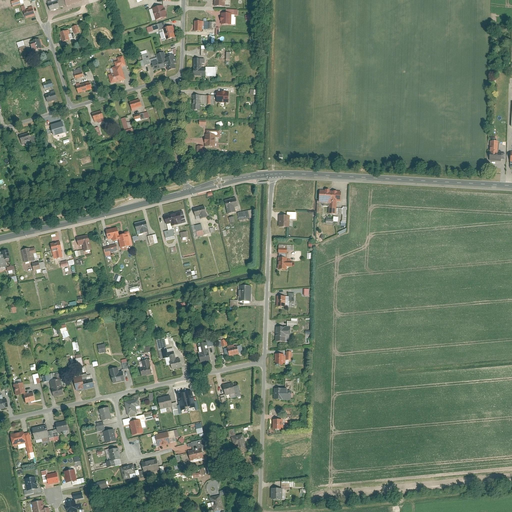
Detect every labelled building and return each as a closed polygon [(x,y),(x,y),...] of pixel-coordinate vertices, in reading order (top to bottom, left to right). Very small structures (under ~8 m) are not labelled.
[(56,0),(51,0),(47,2),(50,10),(59,7),(56,0)] [(162,4),(151,8),(155,20),(165,16),(164,14),(166,14),(162,4)] [(23,10),(25,17),(35,14),(33,7),(23,10)] [(237,9),(227,9),(227,12),(220,12),(220,23),(233,24),(233,14),(236,14),(237,9)] [(210,29),(210,27),(215,28),(215,21),(194,20),(193,31),(200,31),(200,29),(210,29)] [(162,40),(173,36),(170,25),(165,27),(163,22),(156,24),(162,40)] [(66,30),(59,32),(63,41),(72,38),(71,33),(67,34),(66,30)] [(42,47),(39,38),(30,41),(33,50),(42,47)] [(27,55),(22,40),(16,42),(21,57),(27,55)] [(157,59),(151,61),(154,70),(165,66),(167,70),(175,67),(173,63),(175,63),(172,54),(165,56),(163,51),(155,54),(157,59)] [(149,63),(146,53),(140,54),(143,65),(149,63)] [(117,57),(118,60),(114,61),(115,66),(112,67),(113,72),(107,74),(110,83),(125,78),(121,66),(126,65),(123,55),(117,57)] [(204,66),(204,67),(199,67),(199,63),(203,63),(203,58),(199,58),(192,58),(192,76),(215,76),(215,66),(204,66)] [(89,81),(75,86),(78,93),(92,89),(89,81)] [(215,91),(215,102),(228,102),(228,91),(215,91)] [(46,95),(49,103),(60,99),(57,92),(46,95)] [(213,95),(199,95),(199,94),(192,94),(191,110),(198,110),(199,104),(213,104),(213,95)] [(140,99),(130,102),(132,109),(136,108),(142,106),(140,99)] [(104,121),(103,117),(101,110),(92,113),(95,122),(98,121),(99,123),(104,121)] [(125,117),(120,119),(124,130),(128,128),(125,117)] [(64,122),(51,126),(55,137),(68,133),(64,122)] [(98,126),(91,129),(94,137),(101,134),(98,126)] [(205,130),(205,133),(204,133),(204,146),(214,146),(214,136),(218,136),(218,130),(205,130)] [(32,134),(22,136),(24,144),(33,141),(32,134)] [(497,141),(489,141),(488,160),(500,161),(501,151),(497,151),(497,141)] [(335,208),(335,201),(339,201),(340,191),(319,190),(318,201),(328,202),(328,213),(341,214),(341,221),(345,221),(346,207),(342,206),(342,208),(335,208)] [(235,197),(223,200),(227,213),(234,211),(233,207),(237,205),(235,197)] [(200,218),(208,216),(204,205),(193,208),(195,216),(199,215),(200,218)] [(251,209),(237,213),(238,220),(252,217),(251,209)] [(167,224),(171,223),(172,226),(186,222),(183,211),(180,212),(180,211),(164,215),(167,224)] [(288,227),(288,219),(295,219),(295,212),(286,212),(286,215),(278,215),(278,227),(288,227)] [(146,220),(134,223),(137,231),(140,230),(141,233),(149,231),(146,220)] [(204,235),(201,223),(191,226),(194,237),(204,235)] [(129,232),(119,235),(117,227),(106,230),(108,239),(112,238),(113,241),(118,239),(121,247),(133,244),(129,232)] [(173,229),(164,231),(166,237),(174,235),(173,229)] [(87,234),(77,237),(79,245),(82,244),(84,251),(91,249),(87,234)] [(158,243),(155,234),(148,236),(151,245),(158,243)] [(63,257),(61,250),(62,250),(60,241),(51,243),(53,252),(55,251),(57,258),(63,257)] [(116,244),(103,247),(106,258),(110,256),(109,252),(118,250),(116,244)] [(34,247),(21,250),(24,263),(35,260),(34,253),(36,253),(34,247)] [(0,267),(6,266),(4,259),(10,257),(8,249),(1,251),(2,255),(0,255),(0,267)] [(277,268),(285,269),(285,266),(291,266),(291,260),(285,260),(285,257),(277,257),(277,268)] [(73,259),(67,261),(67,260),(60,262),(61,268),(74,264),(73,259)] [(38,262),(32,263),(34,270),(45,268),(44,262),(38,263),(38,262)] [(250,301),(250,286),(238,285),(238,300),(250,301)] [(287,293),(287,296),(276,296),(276,306),(287,306),(288,301),(293,301),(293,291),(290,290),(290,293),(287,293)] [(64,338),(70,336),(67,324),(61,326),(64,338)] [(275,341),(286,342),(286,334),(289,334),(289,326),(275,326),(275,341)] [(166,365),(170,364),(171,369),(181,367),(178,358),(175,358),(172,347),(166,349),(163,337),(155,339),(160,359),(164,358),(166,365)] [(213,345),(211,337),(205,339),(207,347),(213,345)] [(226,345),(225,339),(217,341),(218,347),(226,345)] [(200,362),(209,360),(205,341),(196,344),(200,362)] [(105,343),(97,345),(99,353),(107,351),(105,343)] [(226,346),(228,356),(242,352),(240,345),(233,346),(233,344),(226,346)] [(283,354),(274,354),(274,364),(282,364),(282,363),(285,363),(285,360),(290,360),(290,352),(285,352),(285,355),(283,355),(283,354)] [(137,362),(141,376),(151,374),(147,359),(137,362)] [(127,361),(121,363),(123,370),(129,368),(127,361)] [(121,371),(118,372),(116,367),(108,369),(112,384),(124,381),(121,371)] [(43,382),(50,380),(54,396),(64,394),(58,373),(54,375),(54,373),(42,376),(43,382)] [(91,375),(83,377),(83,376),(73,378),(76,391),(84,389),(84,390),(94,387),(91,375)] [(25,393),(22,382),(21,382),(20,379),(13,381),(14,384),(13,385),(16,395),(25,393)] [(237,385),(232,386),(232,383),(222,385),(224,395),(229,394),(230,398),(240,395),(237,385)] [(286,388),(274,388),(274,399),(290,399),(290,390),(286,390),(286,388)] [(23,394),(25,403),(35,401),(33,392),(23,394)] [(188,409),(195,408),(191,392),(184,393),(188,409)] [(188,409),(184,393),(178,395),(181,411),(188,409)] [(168,395),(157,398),(160,409),(171,406),(168,395)] [(123,402),(126,415),(140,412),(137,399),(123,402)] [(110,418),(108,407),(98,409),(100,420),(110,418)] [(146,414),(143,415),(143,414),(135,416),(136,420),(128,422),(131,435),(142,432),(141,428),(145,428),(143,421),(144,420),(148,419),(146,414)] [(281,429),(281,419),(272,419),(272,429),(281,429)] [(58,435),(58,432),(68,430),(66,420),(55,423),(57,429),(52,430),(53,437),(58,435)] [(102,422),(95,423),(96,431),(103,429),(102,422)] [(35,440),(49,437),(49,438),(53,437),(52,430),(47,431),(46,425),(32,428),(35,440)] [(115,440),(112,429),(102,431),(105,442),(115,440)] [(176,429),(169,431),(171,438),(178,436),(176,429)] [(29,432),(24,433),(24,431),(11,434),(13,446),(25,443),(28,453),(34,452),(29,432)] [(166,431),(154,435),(157,446),(169,443),(166,431)] [(242,434),(230,437),(233,446),(235,446),(237,452),(246,450),(242,434)] [(190,442),(192,449),(187,451),(190,460),(202,457),(200,448),(202,447),(200,439),(190,442)] [(121,464),(116,446),(104,449),(107,461),(105,461),(105,463),(102,464),(102,467),(106,466),(106,467),(121,464)] [(178,462),(189,460),(187,453),(177,456),(178,462)] [(156,458),(140,462),(143,471),(158,468),(156,458)] [(132,464),(119,467),(123,479),(129,478),(128,474),(135,473),(132,464)] [(66,483),(72,481),(72,485),(82,483),(81,478),(77,479),(74,468),(64,471),(66,483)] [(43,482),(48,481),(49,484),(58,482),(56,472),(47,474),(46,470),(41,471),(43,482)] [(33,493),(33,489),(37,488),(35,476),(24,479),(25,484),(22,485),(25,495),(33,493)] [(106,480),(96,482),(98,489),(108,486),(106,480)] [(281,499),(281,488),(271,488),(270,499),(281,499)] [(221,509),(217,495),(208,498),(212,511),(221,509)] [(49,511),(48,507),(44,508),(42,500),(32,502),(33,511),(40,511),(42,511),(41,511),(49,511)] [(77,511),(75,500),(65,502),(67,511),(77,511)]
